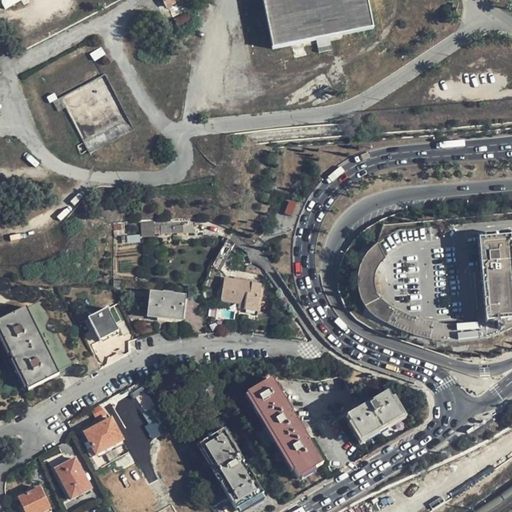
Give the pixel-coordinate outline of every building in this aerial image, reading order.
[(313,0),(262,0),(272,46),(321,36),(313,0)] [(365,0),(313,0),(321,36),(371,27),(365,0)] [(142,236),(155,235),(155,218),(142,218),(142,236)] [(511,253),(510,234),(480,237),(483,269),(475,270),(480,327),(471,328),(458,329),(446,329),(433,327),(423,325),(411,322),(403,318),(396,314),(390,309),(388,307),(385,303),(382,296),(381,293),(381,284),(384,273),(389,264),(378,248),(374,250),(366,261),(364,264),(362,269),(359,279),(358,286),(358,291),(361,302),(364,306),(371,315),(383,324),(391,329),(405,336),(417,340),(431,343),(438,344),(447,344),(460,342),(473,340),(487,335),(497,330),(511,321),(511,253)] [(222,300),(239,302),(245,304),(244,309),(256,311),(261,283),(242,280),(225,277),(222,300)] [(182,317),(183,297),(170,296),(170,294),(161,294),(161,296),(148,295),(147,315),(156,316),(156,319),(173,319),(173,316),(182,317)] [(73,368),(40,301),(0,320),(0,338),(26,391),(73,368)] [(119,330),(107,306),(88,316),(100,340),(119,330)] [(270,377),(269,374),(265,376),(265,375),(263,375),(262,374),(259,376),(260,377),(259,378),(259,380),(240,391),(292,481),(321,464),(270,377)] [(136,396),(143,413),(155,408),(148,391),(136,396)] [(359,442),(403,416),(389,391),(364,406),(345,417),(359,442)] [(95,454),(121,441),(109,420),(109,419),(84,432),(95,454)] [(209,506),(212,511),(231,511),(267,492),(263,485),(256,489),(222,431),(198,444),(226,495),(227,497),(209,506)] [(55,475),(74,463),(72,459),(53,470),(55,475)] [(90,491),(74,463),(55,475),(71,501),(90,491)] [(24,511),(42,511),(50,508),(40,488),(18,498),(24,511)]
